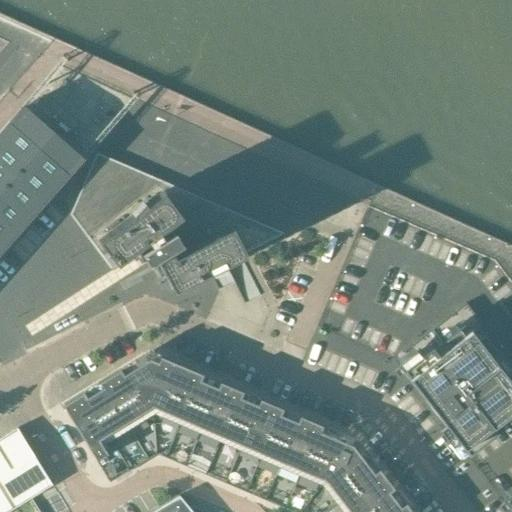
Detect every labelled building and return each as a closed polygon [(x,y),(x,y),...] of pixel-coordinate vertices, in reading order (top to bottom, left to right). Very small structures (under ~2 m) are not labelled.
[(0,251),(81,159),(21,106),(0,130),(0,251)] [(283,232),(96,153),(68,214),(109,268),(146,240),(149,244),(138,251),(145,263),(156,256),(159,261),(157,262),(170,289),(283,232)] [(392,359),(392,360),(463,451),(511,412),(511,363),(464,303),(392,359)] [(412,511),(404,502),(400,505),(388,491),(393,487),(378,468),(373,471),(352,444),(319,430),(322,424),(299,415),(297,420),(280,413),(282,407),(259,398),(257,403),(240,396),(242,390),(219,380),(217,386),(200,379),(202,373),(160,355),(157,360),(149,357),(123,373),(120,368),(98,381),(102,386),(86,395),(83,390),(62,403),(96,459),(107,452),(98,438),(152,405),(324,479),(350,511),(412,511)] [(107,452),(96,459),(109,480),(156,451),(297,511),(350,511),(324,479),(152,405),(98,438),(107,452)] [(0,511),(6,511),(51,485),(16,428),(0,438),(0,511)] [(511,511),(511,491),(501,500),(510,511),(511,511)] [(193,511),(179,494),(149,511),(193,511)]
